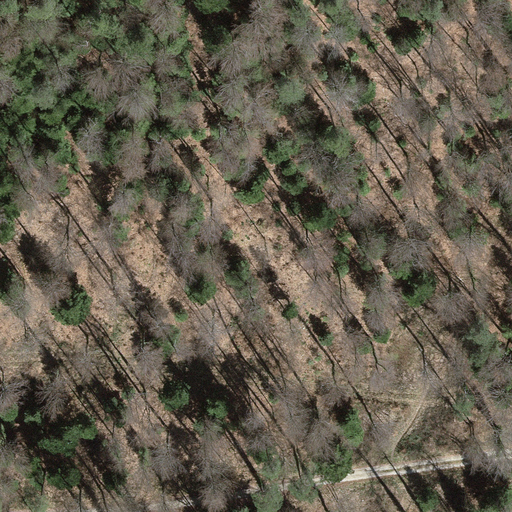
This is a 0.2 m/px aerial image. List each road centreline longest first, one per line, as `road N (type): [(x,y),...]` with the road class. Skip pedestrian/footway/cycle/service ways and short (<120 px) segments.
road 1 (track): [(0,358),(105,356),(511,413)]
road 2 (track): [(71,511),(511,454)]
road 3 (track): [(382,468),(511,221)]
